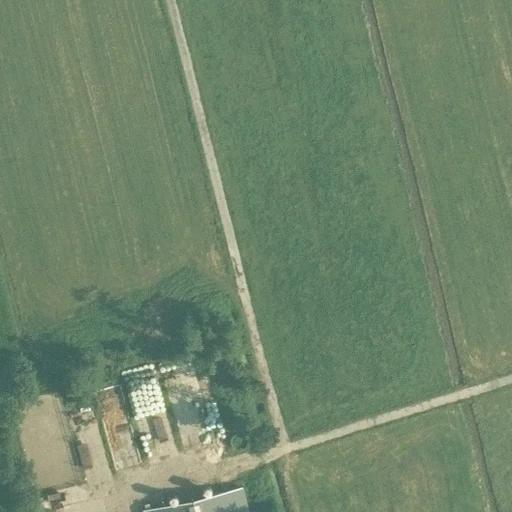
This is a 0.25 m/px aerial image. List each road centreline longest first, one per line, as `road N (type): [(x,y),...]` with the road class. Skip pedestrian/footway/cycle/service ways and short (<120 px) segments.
road 1 (track): [(125,497),(284,448),(173,0)]
road 2 (track): [(284,448),(511,379)]
